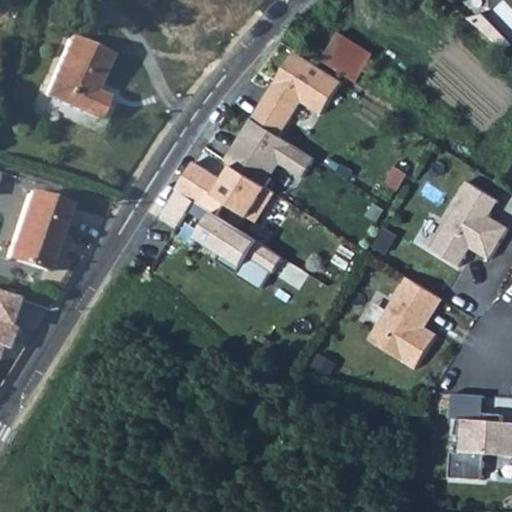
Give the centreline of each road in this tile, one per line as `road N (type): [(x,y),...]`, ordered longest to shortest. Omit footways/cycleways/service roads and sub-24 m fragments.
road 1 (residential): [(0,425),(171,149),(294,0)]
road 2 (unknown): [(171,149),(130,41),(98,10)]
